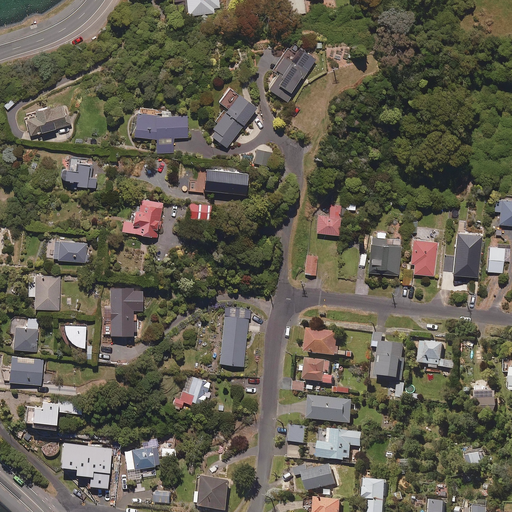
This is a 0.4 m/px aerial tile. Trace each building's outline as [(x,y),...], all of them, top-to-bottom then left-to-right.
[(184,0),(185,14),(219,11),(217,0),(184,0)] [(305,11),(303,0),(289,0),(291,13),(305,11)] [(285,99),(315,56),(290,39),(271,68),(274,70),(276,67),(279,69),(267,86),(275,92),(285,99)] [(256,105),(237,90),(209,126),(213,129),(209,133),(225,145),(256,105)] [(66,106),(60,107),(59,103),(47,106),(46,102),(32,106),(34,114),(24,117),(28,131),(29,136),(71,124),(66,106)] [(168,107),(154,106),(137,104),(137,108),(133,108),(133,111),(132,133),(155,137),(155,152),(172,152),(172,135),(186,136),(186,112),(168,112),(168,107)] [(272,150),(255,148),(253,162),(270,164),(272,150)] [(61,175),(65,176),(74,177),(73,182),(94,185),(95,176),(89,175),(92,158),(68,154),(66,165),(63,164),(61,175)] [(176,178),(180,178),(193,179),(195,163),(181,162),(180,171),(176,171),(176,178)] [(161,200),(139,197),(138,208),(131,207),(130,219),(121,218),(120,229),(157,234),(161,200)] [(511,199),(494,198),(493,209),(499,210),(498,223),(511,224),(511,199)] [(208,203),(190,202),(189,216),(207,218),(208,203)] [(340,205),(318,204),(316,232),(338,233),(340,205)] [(481,233),(455,230),(451,272),(476,275),(481,233)] [(377,231),(377,236),(370,235),(366,270),(397,274),(401,238),(385,236),(385,232),(377,231)] [(367,248),(369,233),(361,232),(359,247),(367,248)] [(442,240),(411,238),(410,262),(413,262),(413,273),(433,274),(433,258),(441,258),(442,240)] [(86,242),(53,239),(51,258),(88,261),(89,254),(85,254),(86,242)] [(509,247),(488,245),(487,270),(502,271),(503,260),(508,260),(509,247)] [(317,255),(306,254),(304,273),(315,274),(317,255)] [(412,269),(403,268),(401,283),(410,284),(412,269)] [(59,274),(33,273),(33,279),(27,278),(26,293),(32,294),(32,306),(57,307),(59,274)] [(131,286),(109,286),(108,332),(127,332),(127,316),(131,317),(131,286)] [(249,309),(226,306),(219,362),(242,364),(249,309)] [(39,319),(10,316),(8,331),(12,332),(11,347),(35,350),(38,327),(39,319)] [(84,323),(64,323),(64,345),(84,345),(84,323)] [(305,351),(335,355),(352,357),(352,351),(336,349),(338,331),(308,328),(305,351)] [(403,343),(373,339),(372,346),(380,347),(376,374),(399,377),(403,343)] [(447,343),(421,340),(419,362),(430,363),(430,365),(452,368),(453,360),(441,359),(442,353),(446,353),(447,343)] [(43,359),(10,354),(6,379),(39,384),(43,359)] [(331,361),(306,357),(305,367),(300,366),(300,370),(304,371),(303,379),(332,383),(333,375),(329,375),(331,361)] [(181,408),(182,401),(206,406),(209,392),(207,391),(209,381),(187,377),(184,391),(176,390),(173,407),(181,408)] [(304,382),(293,382),(293,390),(304,390),(304,382)] [(334,386),(333,392),(349,394),(350,388),(334,386)] [(496,388),(474,389),(475,406),(497,404),(496,388)] [(353,400),(310,395),(307,418),(350,423),(353,400)] [(31,423),(54,425),(55,415),(81,418),(82,409),(41,405),(40,411),(32,410),(31,423)] [(306,426),(289,424),(287,441),(304,443),(306,426)] [(318,456),(344,459),(344,457),(349,458),(351,445),(361,446),(362,432),(329,428),(327,442),(319,441),(318,456)] [(159,464),(157,446),(124,450),(126,468),(159,464)] [(209,467),(213,473),(221,467),(217,462),(209,467)] [(335,484),(330,463),(308,468),(307,464),(294,467),(296,475),(303,473),(307,490),(335,484)] [(383,511),(387,480),(365,478),(363,497),(371,498),(369,511),(383,511)] [(194,493),(194,504),(197,504),(197,508),(225,510),(227,480),(200,479),(199,494),(194,493)] [(169,490),(154,489),(153,502),(168,504),(169,490)] [(339,511),(341,499),(315,497),(313,511),(339,511)] [(444,511),(445,500),(431,499),(429,511),(444,511)]
